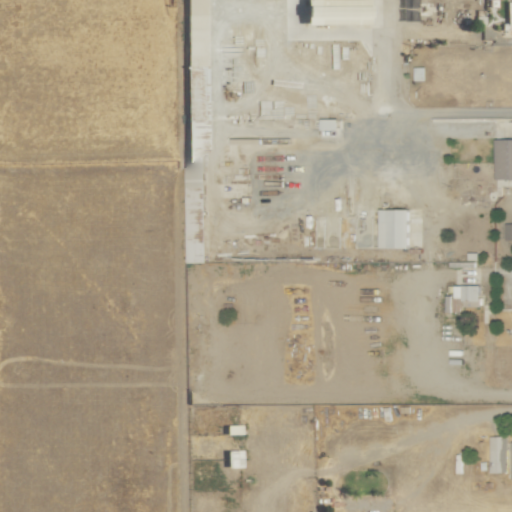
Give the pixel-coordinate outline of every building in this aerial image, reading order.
[(300,0),(300,23),(363,24),(362,0),(300,0)] [(399,20),(411,20),(410,0),(398,0),(399,20)] [(320,136),(329,136),(329,131),(333,131),(333,117),(320,117),(320,136)] [(205,262),(203,175),(195,175),(195,177),(183,177),(185,262),(205,262)] [(377,247),(407,247),(407,208),(378,207),(377,247)] [(478,284),(452,284),(453,299),(470,299),(471,304),(478,303),(478,284)] [(506,435),(488,435),(489,471),(507,471),(506,435)] [(223,450),(223,467),(239,466),(239,450),(223,450)]
